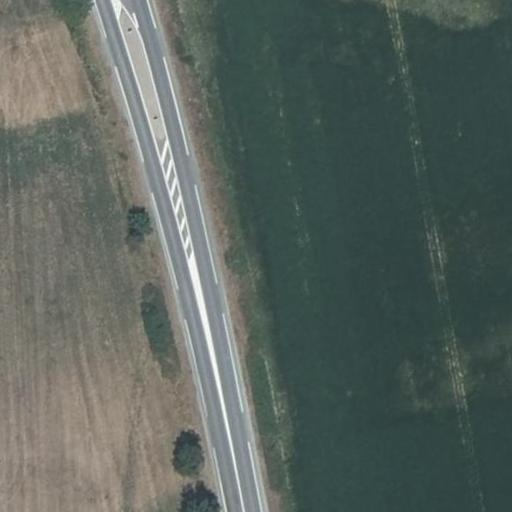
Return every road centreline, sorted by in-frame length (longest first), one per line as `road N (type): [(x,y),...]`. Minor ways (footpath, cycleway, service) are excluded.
road 1 (secondary): [(101,0),(238,480)]
road 2 (secondary): [(238,480),(198,236),(137,0)]
